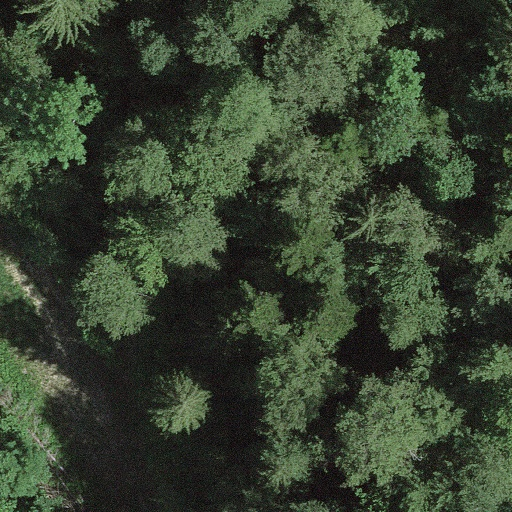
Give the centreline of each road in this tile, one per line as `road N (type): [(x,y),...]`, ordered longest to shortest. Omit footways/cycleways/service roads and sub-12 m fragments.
road 1 (track): [(0,325),(60,399),(130,511)]
road 2 (track): [(60,399),(60,350),(0,211)]
